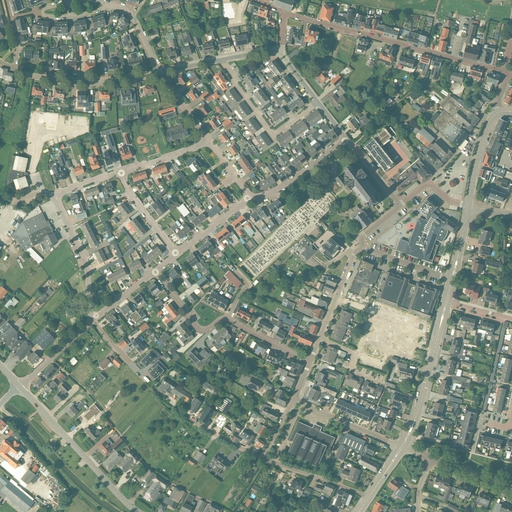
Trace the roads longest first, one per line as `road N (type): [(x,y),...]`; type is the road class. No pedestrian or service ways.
road 1 (residential): [(47,358),(151,471),(231,511)]
road 2 (residential): [(507,74),(283,13)]
road 3 (residential): [(308,361),(226,318),(195,327),(153,269)]
road 4 (secondary): [(138,511),(18,385)]
road 5 (secondary): [(402,445),(445,302)]
road 6 (residential): [(161,72),(83,82),(16,70)]
road 7 (residential): [(318,103),(271,133),(221,59)]
road 8 (residential): [(95,321),(86,262),(55,200)]
